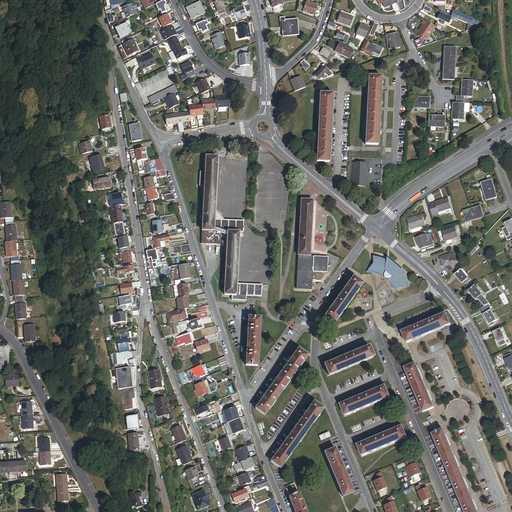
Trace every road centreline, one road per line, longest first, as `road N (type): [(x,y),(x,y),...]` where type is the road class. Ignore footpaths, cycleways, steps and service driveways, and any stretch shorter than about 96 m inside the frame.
road 1 (residential): [(158,141),(245,402)]
road 2 (residential): [(147,304),(105,38)]
road 3 (residential): [(496,511),(467,428),(477,416),(475,400),(451,391),(435,354),(418,360),(377,316)]
road 4 (residential): [(224,511),(147,304)]
road 5 (residential): [(168,511),(137,367),(147,304)]
road 6 (residential): [(98,511),(14,343),(0,330)]
road 7 (tertiary): [(442,288),(511,420)]
road 8 (tertiary): [(490,144),(374,226)]
road 9 (tertiary): [(269,135),(374,226)]
road 10 (residential): [(172,0),(215,69),(266,84)]
road 11 (residential): [(245,402),(316,305)]
